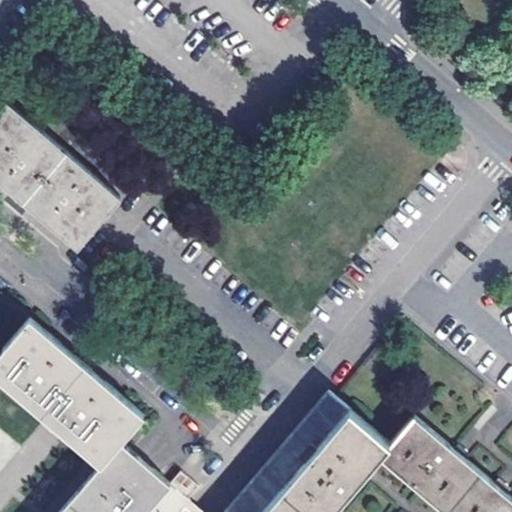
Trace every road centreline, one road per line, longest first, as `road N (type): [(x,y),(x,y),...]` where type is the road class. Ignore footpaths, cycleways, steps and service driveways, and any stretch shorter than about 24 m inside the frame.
road 1 (residential): [(511,151),(264,436)]
road 2 (residential): [(70,283),(84,313),(252,450)]
road 3 (residential): [(264,436),(99,292),(70,283)]
road 4 (residential): [(511,149),(357,23)]
